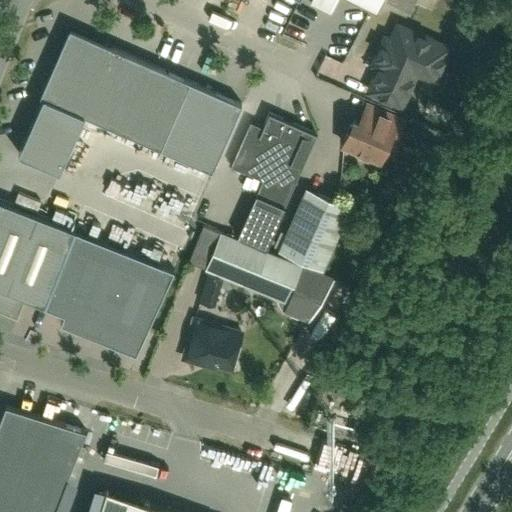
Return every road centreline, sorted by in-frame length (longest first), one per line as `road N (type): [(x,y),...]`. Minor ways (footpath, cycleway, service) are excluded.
road 1 (unclassified): [(0,357),(273,441)]
road 2 (unclassified): [(142,0),(288,63)]
